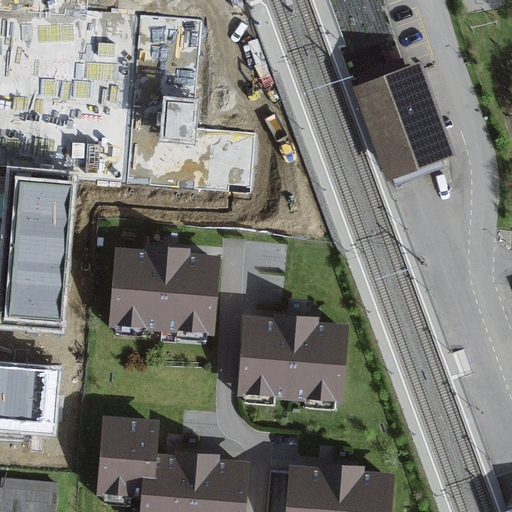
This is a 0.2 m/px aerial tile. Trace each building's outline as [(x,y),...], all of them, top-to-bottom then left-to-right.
[(88,0),(0,0),(0,10),(87,17),(88,0)] [(202,19),(140,14),(126,184),(251,194),(256,132),(194,127),(202,19)] [(358,78),(391,170),(439,153),(409,73),(406,75),(401,61),(358,78)] [(73,175),(11,170),(0,304),(0,324),(61,329),(73,175)] [(209,328),(215,261),(183,259),(182,266),(151,263),(152,256),(120,254),(115,320),(209,328)] [(280,332),(280,325),(249,322),(243,389),(338,396),(343,330),(311,327),(311,334),(280,332)] [(57,369),(0,364),(0,427),(53,431),(57,369)] [(153,425),(108,422),(102,488),(147,492),(145,511),(240,511),(244,467),(212,464),(212,471),(180,469),(181,462),(151,459),(153,425)] [(326,473),(294,471),(290,511),(386,511),(389,478),(357,476),(356,483),(325,480),(326,473)] [(0,510),(22,511),(54,511),(57,486),(1,481),(1,489),(0,488),(0,510)]
